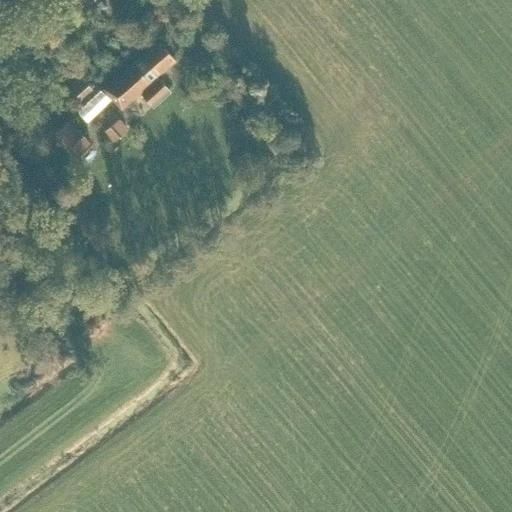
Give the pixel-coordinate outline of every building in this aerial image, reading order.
[(132,1),(119,9),(131,27),(144,19),(132,1)] [(170,91),(156,77),(175,60),(158,41),(103,89),(121,109),(138,93),(152,108),(170,91)] [(80,70),(69,82),(82,93),(93,81),(80,70)] [(128,129),(118,118),(103,132),(112,142),(128,129)] [(82,134),(82,135),(68,120),(52,134),(73,158),(90,143),(82,134)] [(272,142),(284,155),(294,146),(282,133),(272,142)]
